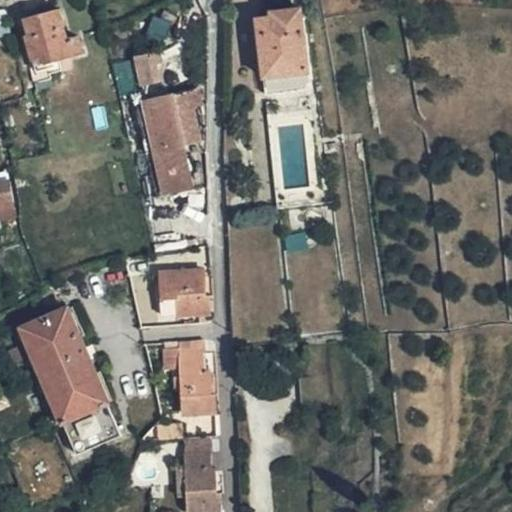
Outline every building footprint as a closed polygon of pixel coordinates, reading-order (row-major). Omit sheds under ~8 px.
[(72,29),(64,0),(54,0),(26,7),(32,26),(28,27),(36,55),(31,55),(36,73),(53,69),(52,63),(64,60),(60,48),(85,43),(81,27),(72,29)] [(276,20),(275,14),(258,16),(267,88),(303,84),(303,87),(312,86),(316,83),(305,10),(287,13),(287,19),(276,20)] [(143,63),(158,60),(158,57),(164,56),(161,44),(140,49),(143,63)] [(161,73),(158,60),(143,63),(146,78),(161,73)] [(198,79),(174,85),(184,139),(202,135),(193,98),(203,97),(198,79)] [(184,139),(174,85),(148,91),(171,188),(191,182),(184,139)] [(184,139),(191,182),(195,181),(184,139)] [(0,192),(16,190),(18,189),(15,169),(0,171),(0,192)] [(0,199),(16,197),(16,190),(0,192),(0,199)] [(134,270),(132,259),(119,260),(122,271),(134,270)] [(210,287),(210,263),(167,266),(168,293),(171,294),(172,307),(217,305),(216,288),(210,287)] [(68,298),(23,317),(79,446),(122,428),(68,298)] [(204,404),(221,402),(221,387),(217,387),(215,363),(212,363),(211,335),(171,336),(172,360),(186,359),(188,405),(204,404)] [(332,401),(329,371),(303,372),(304,403),(332,401)] [(187,421),(187,435),(213,433),(212,420),(187,421)] [(192,487),(225,489),(224,485),(221,485),(220,462),(215,462),(213,433),(187,435),(187,441),(176,442),(177,460),(179,460),(190,459),(192,487)] [(181,491),(189,490),(190,490),(189,487),(192,487),(190,459),(179,460),(181,491)] [(226,503),(225,489),(192,487),(189,487),(190,490),(190,498),(192,497),(192,505),(226,503)]
